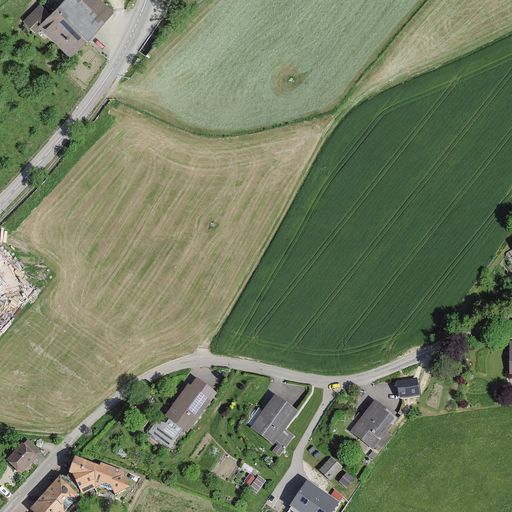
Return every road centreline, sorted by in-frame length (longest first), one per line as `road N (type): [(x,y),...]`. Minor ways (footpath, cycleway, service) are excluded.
road 1 (residential): [(8,511),(106,407),(160,372),(199,361),(307,380),(358,380),(511,314)]
road 2 (track): [(199,361),(340,116),(380,89),(511,31)]
road 3 (secondary): [(0,206),(99,88),(146,0)]
